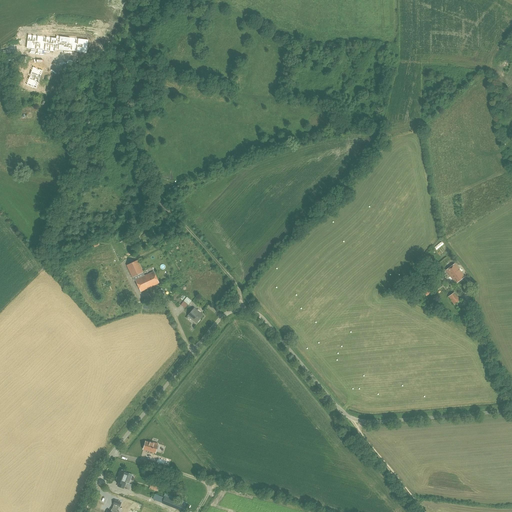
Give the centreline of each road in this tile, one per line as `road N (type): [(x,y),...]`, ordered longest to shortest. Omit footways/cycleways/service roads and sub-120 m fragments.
road 1 (unclassified): [(84,511),(111,454),(224,315),(239,309),(262,317),(353,420),(511,411)]
road 2 (track): [(191,231),(153,191),(114,86),(111,55),(136,0)]
